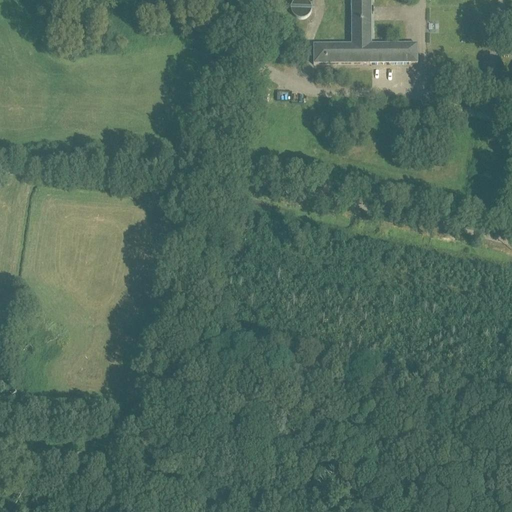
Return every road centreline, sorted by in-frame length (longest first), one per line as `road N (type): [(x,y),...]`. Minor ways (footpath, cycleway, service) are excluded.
road 1 (track): [(142,511),(216,164)]
road 2 (track): [(511,236),(224,173),(216,164)]
road 3 (track): [(216,164),(206,157),(0,175)]
road 4 (track): [(216,164),(251,0)]
road 5 (residential): [(502,0),(487,117),(511,120)]
